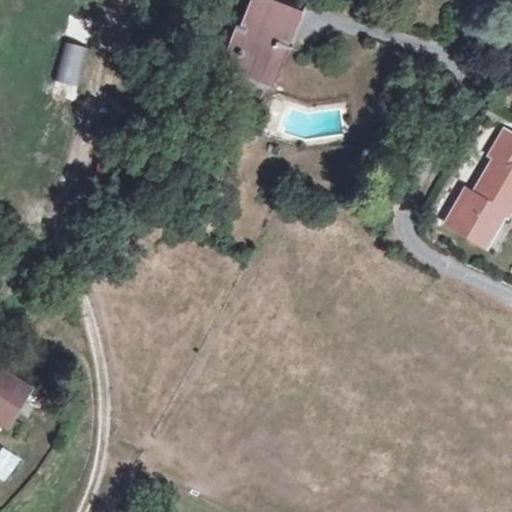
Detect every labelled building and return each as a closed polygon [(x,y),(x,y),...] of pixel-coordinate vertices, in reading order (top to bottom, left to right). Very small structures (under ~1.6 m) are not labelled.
[(257,0),(243,34),(237,32),(222,68),(249,79),(252,74),(272,82),(284,53),(280,51),(295,13),(265,0),(257,0)] [(62,44),(57,82),(79,85),(84,47),(62,44)] [(500,211),(508,216),(510,217),(511,212),(511,146),(500,140),(491,157),(496,159),(475,196),(467,192),(448,225),(481,244),(500,211)] [(490,249),(508,216),(500,211),(481,244),(490,249)] [(0,417),(11,424),(30,391),(0,372),(0,417)] [(0,476),(7,481),(22,457),(3,444),(0,447),(0,476)]
